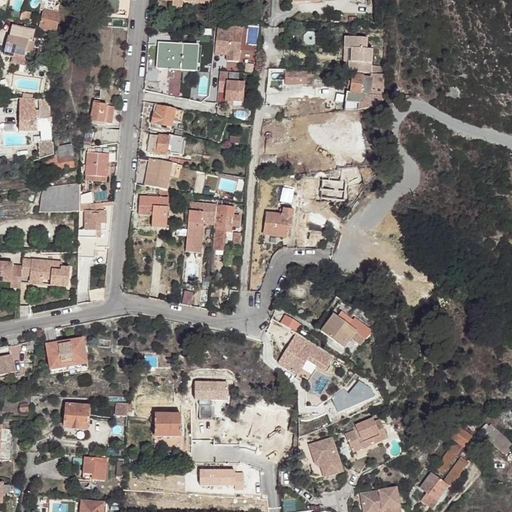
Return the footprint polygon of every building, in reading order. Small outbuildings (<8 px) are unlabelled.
[(0,0),(0,7),(7,11),(8,0),(0,0)] [(43,8),(38,29),(57,33),(59,12),(54,11),(56,1),(49,0),(45,0),(44,2),(41,2),(40,7),(43,8)] [(97,0),(96,8),(105,9),(116,10),(130,11),(130,0),(97,0)] [(96,14),(95,24),(104,25),(105,9),(96,8),(96,14)] [(23,10),(20,20),(28,24),(31,13),(23,10)] [(9,36),(4,53),(5,53),(4,56),(13,59),(14,55),(24,58),(25,52),(32,54),(35,42),(32,41),(35,30),(12,25),(9,36)] [(230,30),(217,29),(215,54),(227,55),(227,61),(239,62),(242,27),(230,27),(230,30)] [(345,37),(345,48),(352,49),(351,62),(349,62),(348,72),(371,73),(371,66),(372,49),(366,49),(367,38),(345,37)] [(159,43),(157,69),(170,70),(176,70),(194,71),(196,46),(159,43)] [(176,70),(170,70),(168,78),(174,79),(176,70)] [(228,72),(220,71),(220,76),(219,87),(218,92),(226,93),(225,101),(228,101),(233,102),(243,103),(245,84),(227,82),(228,72)] [(307,84),(307,71),(285,71),(285,84),(307,84)] [(351,86),(351,92),(347,92),(345,102),(359,103),(360,103),(363,102),(364,95),(371,95),(374,77),(371,77),(353,74),(352,81),(351,86)] [(372,74),(371,77),(374,77),(371,95),(364,95),(363,102),(360,103),(359,103),(358,109),(373,106),(383,101),(385,74),(372,74)] [(211,75),(210,86),(219,87),(220,76),(211,75)] [(144,81),(143,91),(158,94),(159,82),(144,81)] [(19,98),(19,132),(36,132),(37,115),(35,115),(35,103),(34,103),(34,99),(19,98)] [(39,113),(50,112),(50,100),(38,100),(39,113)] [(93,104),(90,121),(104,123),(107,106),(93,104)] [(155,105),(150,123),(155,124),(154,128),(170,132),(171,128),(172,128),(173,121),(180,123),(183,112),(155,105)] [(114,107),(107,106),(104,123),(111,123),(114,107)] [(51,125),(41,125),(41,143),(40,143),(41,159),(54,154),(53,142),(51,142),(51,125)] [(92,128),(86,127),(84,142),(90,143),(92,128)] [(106,129),(104,145),(118,143),(120,130),(106,129)] [(230,132),(229,142),(239,143),(240,133),(230,132)] [(151,135),(147,153),(170,155),(171,153),(183,155),(185,138),(182,138),(174,136),(170,135),(170,137),(151,135)] [(41,160),(44,172),(75,168),(72,144),(59,146),(58,140),(53,141),(54,147),(54,152),(55,155),(55,156),(41,160)] [(87,153),(85,176),(106,177),(108,160),(109,154),(87,153)] [(170,158),(168,163),(172,163),(177,164),(191,167),(192,162),(170,158)] [(144,185),(167,190),(170,177),(172,163),(168,163),(150,159),(144,185)] [(41,196),(39,212),(80,211),(80,204),(80,183),(45,188),(41,196)] [(140,196),(139,207),(153,207),(152,216),(151,227),(166,228),(169,191),(159,190),(158,197),(140,196)] [(92,192),(82,195),(82,203),(93,202),(92,192)] [(189,210),(188,222),(185,252),(200,253),(203,224),(215,225),(215,224),(216,205),(193,202),(192,210),(189,210)] [(80,211),(80,212),(85,212),(85,231),(96,232),(100,231),(106,232),(106,211),(103,212),(104,206),(104,203),(91,204),(91,203),(80,204),(80,211)] [(216,205),(215,224),(231,226),(238,227),(240,216),(233,216),(234,208),(229,208),(229,204),(216,203),(216,205)] [(139,207),(138,215),(152,216),(153,207),(139,207)] [(266,213),(263,234),(286,238),(287,231),(287,225),(291,226),(293,210),(284,209),(284,210),(280,209),(279,215),(266,213)] [(230,233),(231,226),(215,224),(215,225),(214,228),(215,228),(213,250),(224,251),(225,232),(230,233)] [(85,238),(79,238),(79,258),(95,259),(95,239),(85,238)] [(32,260),(23,259),(22,266),(21,275),(30,276),(29,284),(42,286),(43,279),(43,277),(50,278),(50,280),(49,286),(68,289),(69,269),(61,268),(62,263),(45,261),(45,267),(32,266),(32,260)] [(12,264),(0,262),(0,281),(10,283),(10,288),(20,289),(21,275),(22,266),(12,265),(12,264)] [(105,287),(88,290),(90,301),(96,300),(96,301),(104,300),(105,287)] [(184,291),(182,304),(190,306),(193,293),(184,291)] [(334,314),(321,332),(343,349),(356,333),(365,341),(370,335),(370,331),(354,319),(353,321),(342,312),(337,317),(334,314)] [(285,315),(280,323),(296,333),(301,325),(285,315)] [(296,333),(277,364),(298,376),(308,361),(326,372),(335,357),(314,344),(296,333)] [(45,338),(50,371),(87,365),(83,339),(56,343),(55,334),(45,338)] [(0,357),(0,376),(15,372),(16,378),(24,376),(27,347),(10,351),(11,354),(0,357)] [(50,371),(51,374),(87,368),(87,365),(50,371)] [(127,426),(128,412),(128,403),(117,402),(115,425),(127,426)] [(20,404),(21,412),(28,412),(28,404),(20,404)] [(66,405),(64,428),(87,430),(89,407),(66,405)] [(155,414),(154,437),(181,437),(181,414),(155,414)] [(345,434),(351,448),(363,444),(365,448),(380,441),(379,438),(387,435),(380,420),(375,422),(373,419),(356,426),(357,429),(345,434)] [(462,423),(451,439),(455,442),(463,448),(474,433),(468,428),(468,427),(462,423)] [(484,432),(482,434),(505,455),(511,448),(511,443),(491,424),(490,425),(487,423),(481,429),(484,432)] [(0,460),(11,461),(13,429),(2,429),(2,425),(0,425),(0,460)] [(324,474),(343,467),(333,438),(310,445),(312,453),(310,454),(309,460),(316,482),(325,478),(324,474)] [(231,440),(228,447),(249,457),(252,450),(231,440)] [(455,442),(450,448),(458,455),(463,448),(455,442)] [(351,448),(353,453),(365,448),(363,444),(351,448)] [(435,469),(434,470),(442,475),(458,455),(450,448),(438,464),(435,469)] [(84,457),(83,474),(92,475),(91,480),(105,481),(107,459),(84,457)] [(356,457),(349,469),(359,476),(366,463),(356,457)] [(432,473),(420,488),(428,493),(422,502),(428,506),(434,498),(438,501),(449,486),(450,487),(468,463),(461,457),(443,482),(432,473)] [(430,458),(426,463),(435,469),(438,464),(430,458)] [(324,474),(325,478),(344,472),(343,467),(324,474)] [(400,511),(396,488),(360,494),(363,511),(366,511),(385,509),(385,511),(400,511)] [(428,506),(432,509),(438,501),(434,498),(428,506)] [(36,499),(35,511),(46,511),(47,499),(36,499)] [(82,501),(80,511),(102,511),(103,503),(82,501)]
